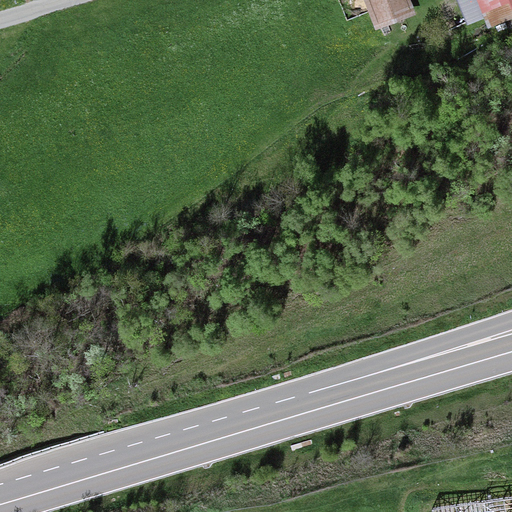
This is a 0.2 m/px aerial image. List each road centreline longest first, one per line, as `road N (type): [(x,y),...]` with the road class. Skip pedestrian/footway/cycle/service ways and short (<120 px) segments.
road 1 (trunk): [(0,504),(261,424)]
road 2 (trunk): [(511,325),(261,424)]
road 3 (trunk): [(261,424),(511,352)]
